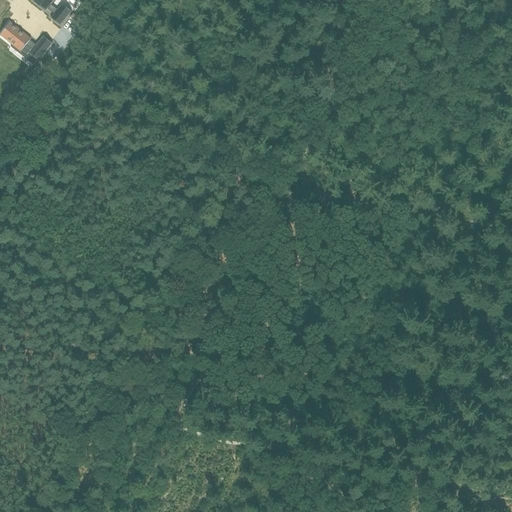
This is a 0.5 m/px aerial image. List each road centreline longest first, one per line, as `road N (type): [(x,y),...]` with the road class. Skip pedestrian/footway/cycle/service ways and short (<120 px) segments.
road 1 (track): [(0,154),(15,144),(25,153),(142,149),(294,171)]
road 2 (track): [(511,229),(325,195),(294,171)]
road 3 (track): [(299,177),(379,0)]
